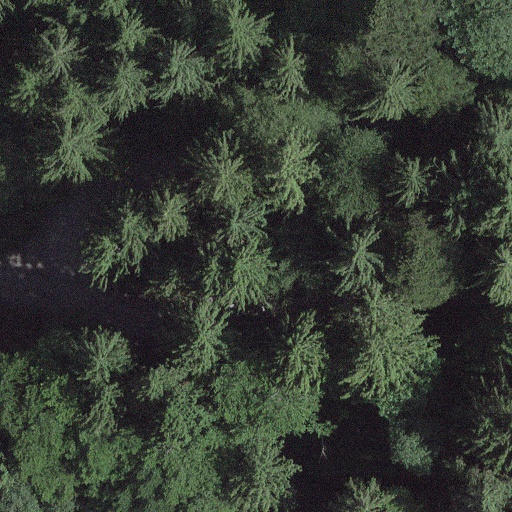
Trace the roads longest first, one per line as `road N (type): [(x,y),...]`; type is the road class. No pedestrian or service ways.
road 1 (track): [(105,269),(113,231),(144,208),(284,140),(511,55)]
road 2 (track): [(511,329),(454,307),(211,315),(105,269)]
